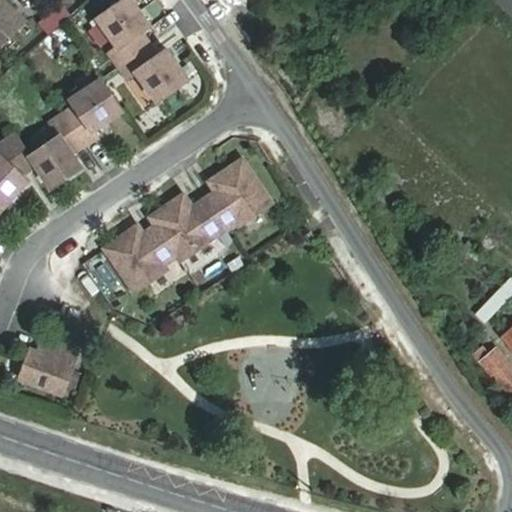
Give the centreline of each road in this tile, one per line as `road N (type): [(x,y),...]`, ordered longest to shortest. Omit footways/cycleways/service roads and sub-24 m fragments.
road 1 (residential): [(192,0),(511,470)]
road 2 (secondary): [(0,435),(237,511)]
